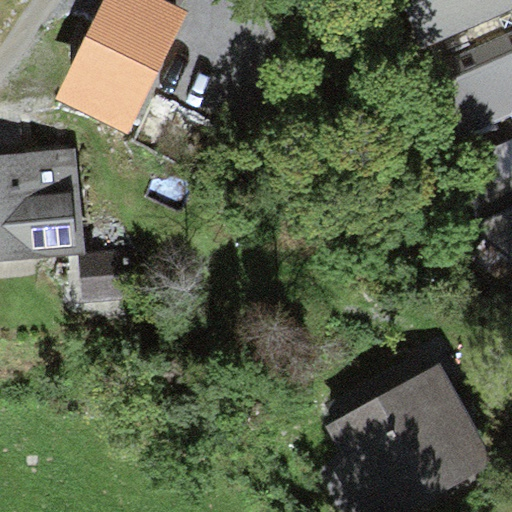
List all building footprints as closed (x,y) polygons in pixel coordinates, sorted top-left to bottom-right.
[(136,0),(117,0),(70,97),(111,115),(163,12),(136,0)] [(511,0),(408,0),(426,40),(511,1),(511,0)] [(511,1),(426,40),(465,129),(511,108),(511,1)] [(0,249),(82,241),(77,187),(62,188),(59,158),(23,161),(20,129),(0,130),(0,249)] [(465,151),(478,223),(486,241),(511,260),(511,171),(493,180),(478,145),(465,151)] [(89,261),(92,294),(132,291),(129,258),(89,261)] [(409,362),(329,407),(356,459),(341,467),(364,511),(372,511),(476,455),(444,398),(451,393),(441,376),(423,386),(409,362)]
